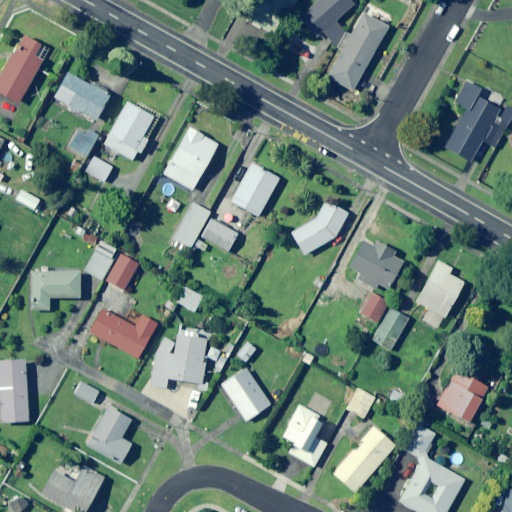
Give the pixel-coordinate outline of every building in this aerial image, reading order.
[(290,10),(295,0),(266,0),(266,1),(263,0),(255,0),(245,20),(271,34),(286,7),(290,10)] [(321,33),(336,50),(350,37),(335,20),(353,4),(348,0),(318,0),(298,18),(315,38),(321,33)] [(362,14),(350,36),(341,53),(327,78),(351,91),(386,27),(362,14)] [(38,46),(20,36),(8,59),(0,73),(0,94),(17,104),(46,50),(38,46)] [(66,73),(52,98),(68,107),(66,110),(77,117),(80,113),(95,122),(111,93),(88,80),(86,84),(66,73)] [(503,97),(468,77),(453,103),(465,110),(444,148),(469,163),(481,141),(494,149),(511,116),(511,108),(506,105),(500,102),(503,97)] [(103,146),(131,161),(136,153),(139,155),(145,143),(140,140),(152,117),(126,103),(103,146)] [(96,136),(79,126),(68,147),(85,157),(96,136)] [(217,143),(190,128),(164,175),(191,190),(217,143)] [(112,168),(94,157),(85,172),(103,182),(112,168)] [(251,164),(230,203),(234,205),(228,215),(244,224),(250,214),(257,217),(278,179),(251,164)] [(348,215),(325,202),(312,219),(289,233),(303,256),(335,236),(348,215)] [(172,239),(194,251),(199,241),(194,238),(208,212),(192,203),(172,239)] [(227,253),(240,229),(229,223),(226,228),(211,219),(201,238),(227,253)] [(77,227),(73,234),(81,238),(80,240),(92,247),(97,238),(77,227)] [(387,290),(401,261),(393,257),(395,253),(363,238),(347,270),(355,274),(352,280),(375,291),(378,285),(387,290)] [(117,250),(99,241),(84,272),(101,281),(117,250)] [(136,264),(119,255),(105,282),(123,291),(136,264)] [(451,269),(437,262),(415,303),(427,309),(420,321),(438,330),(464,280),(449,273),(451,269)] [(77,273),(30,272),(30,310),(48,311),(48,298),(77,298),(77,273)] [(196,294),(184,288),(176,303),(188,309),(196,294)] [(387,302),(370,293),(359,315),(376,324),(387,302)] [(178,305),(167,299),(161,309),(172,315),(178,305)] [(134,327),(101,309),(88,332),(137,359),(156,324),(140,315),(134,327)] [(407,320),(389,310),(371,339),(388,350),(407,320)] [(200,384),(207,339),(197,338),(198,332),(177,329),(175,342),(160,340),(159,351),(155,351),(150,386),(165,389),(166,379),(200,384)] [(222,375),(233,344),(224,341),(221,349),(209,345),(204,359),(214,363),(211,371),(222,375)] [(255,349),(245,342),(235,356),(245,363),(255,349)] [(298,352),(286,345),(279,356),(291,363),(298,352)] [(0,422),(26,422),(24,360),(0,361),(0,422)] [(270,405),(245,368),(220,385),(245,422),(270,405)] [(470,423),(489,388),(457,372),(439,406),(470,423)] [(74,381),(67,377),(60,391),(67,395),(74,381)] [(97,391),(80,382),(74,395),(90,403),(97,391)] [(375,398),(357,388),(345,409),(363,419),(375,398)] [(314,438),(323,418),(306,409),(298,405),(282,438),(293,443),(287,454),(313,467),(325,443),(314,438)] [(130,420),(107,408),(103,416),(98,413),(86,435),(91,437),(86,446),(119,465),(130,444),(119,439),(130,420)] [(402,449),(421,459),(421,457),(434,435),(416,425),(402,449)] [(394,446),(372,427),(331,474),(354,493),(394,446)] [(422,458),(421,460),(398,502),(416,511),(444,511),(462,480),(422,458)] [(53,470),(39,494),(66,510),(64,511),(82,511),(103,477),(79,463),(76,467),(66,460),(58,473),(53,470)] [(511,511),(511,490),(507,489),(500,511),(511,511)] [(19,511),(27,507),(20,496),(4,506),(7,511),(19,511)]
